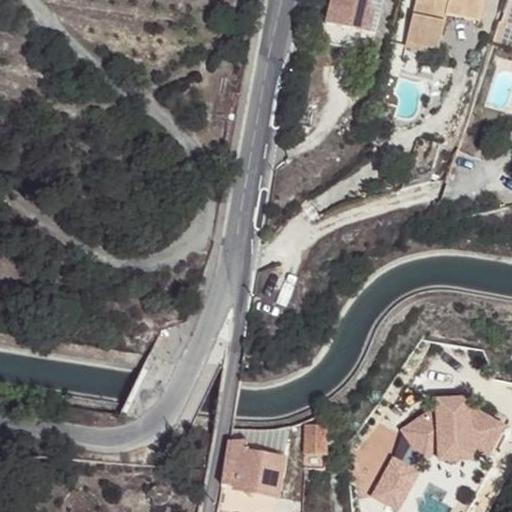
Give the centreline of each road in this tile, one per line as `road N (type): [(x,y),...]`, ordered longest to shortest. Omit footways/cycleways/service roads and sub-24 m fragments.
road 1 (residential): [(0,434),(129,441),(154,424),(240,272)]
road 2 (unknown): [(240,272),(336,215),(452,191),(511,152)]
road 3 (residential): [(240,272),(282,0)]
road 4 (residential): [(240,272),(207,511)]
